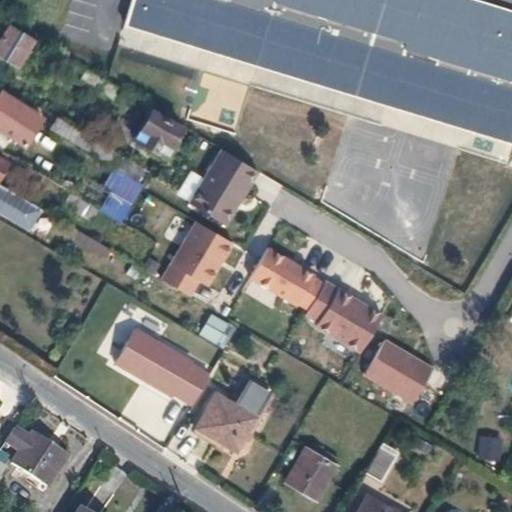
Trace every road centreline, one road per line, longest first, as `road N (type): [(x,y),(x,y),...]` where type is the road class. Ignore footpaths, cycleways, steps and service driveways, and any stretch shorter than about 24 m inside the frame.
road 1 (residential): [(276,203),(473,319),(511,250)]
road 2 (residential): [(0,363),(225,511)]
